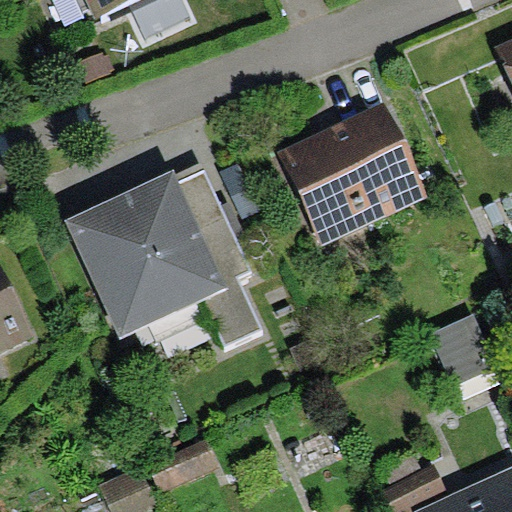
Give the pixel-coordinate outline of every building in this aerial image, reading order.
[(84,0),(93,19),(132,0),(84,0)] [(511,38),(494,46),(511,86),(511,38)] [(104,57),(103,53),(77,63),(86,83),(110,73),(109,71),(113,69),(108,55),(104,57)] [(279,152),(321,245),(427,197),(384,104),(279,152)] [(261,209),(239,162),(221,171),(243,218),(261,209)] [(205,171),(178,183),(221,283),(236,276),(249,271),(205,171)] [(173,173),(66,220),(119,337),(202,299),(224,289),(221,283),(178,183),(173,173)] [(0,270),(0,352),(31,338),(0,270)] [(262,330),(236,276),(221,283),(224,289),(202,299),(225,348),(262,330)] [(474,315),(429,335),(453,386),(497,366),(474,315)] [(133,469),(113,429),(79,446),(98,485),(133,469)] [(220,467),(207,438),(150,463),(163,493),(220,467)] [(393,480),(421,466),(413,448),(384,461),(393,480)] [(449,494),(433,462),(421,466),(393,480),(383,484),(395,511),(411,511),(415,510),(449,494)] [(511,511),(511,466),(449,494),(415,510),(416,511),(511,511)] [(98,485),(110,511),(139,511),(156,505),(139,467),(133,469),(98,485)]
